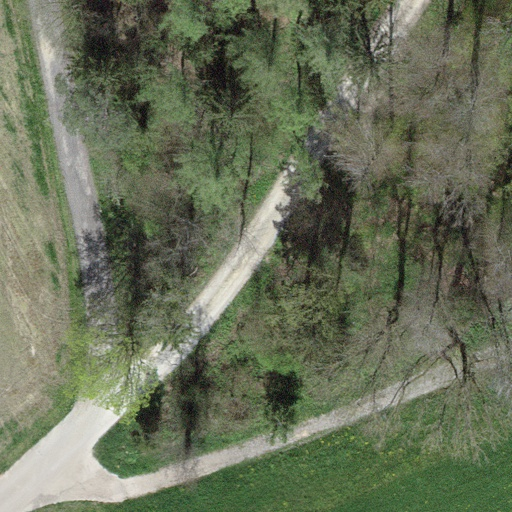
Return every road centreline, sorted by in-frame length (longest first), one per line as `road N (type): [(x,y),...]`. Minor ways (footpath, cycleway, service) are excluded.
road 1 (track): [(511,347),(154,485),(103,488),(40,470)]
road 2 (track): [(409,0),(270,224),(160,357)]
road 3 (track): [(41,0),(95,245),(109,405)]
road 4 (residential): [(160,357),(0,505)]
